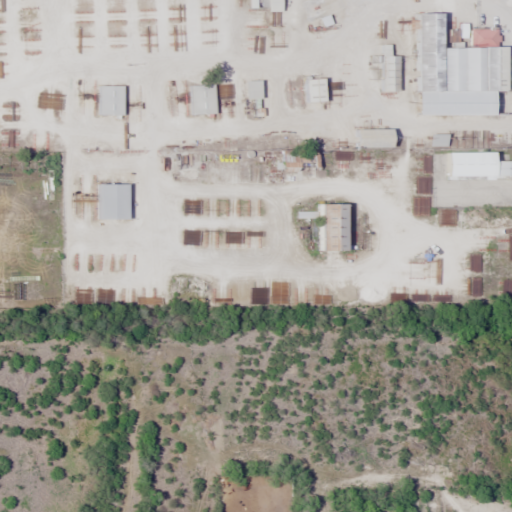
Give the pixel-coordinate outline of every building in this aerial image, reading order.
[(278,9),(278,0),(266,0),(267,9),(278,9)] [(495,27),(439,27),(439,11),(413,11),(414,90),(502,90),(502,45),(495,45),(495,27)] [(379,90),(396,90),(396,54),(387,54),(387,44),(379,44),(379,90)] [(256,79),(242,79),(242,98),(256,98),(256,79)] [(187,114),(212,114),(212,83),(187,83),(187,114)] [(96,114),(120,114),(120,84),(96,84),(96,114)] [(388,128),(352,128),(352,147),(388,147),(388,128)] [(444,151),(444,175),(511,175),(511,159),(491,159),(491,151),(444,151)] [(345,202),(316,202),(316,250),(345,250),(345,202)]
